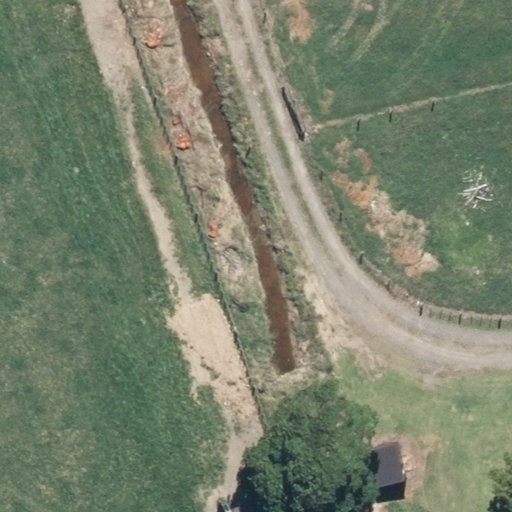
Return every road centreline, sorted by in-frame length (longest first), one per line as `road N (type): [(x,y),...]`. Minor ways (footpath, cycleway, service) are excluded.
road 1 (track): [(115,0),(249,375),(287,511)]
road 2 (track): [(236,0),(311,220),(442,341),(511,337)]
road 3 (track): [(222,299),(352,258)]
